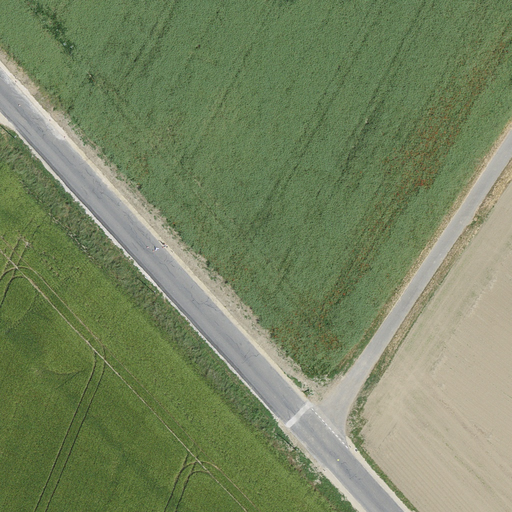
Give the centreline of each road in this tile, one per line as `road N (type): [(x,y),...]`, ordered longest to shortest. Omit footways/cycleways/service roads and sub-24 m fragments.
road 1 (tertiary): [(317,436),(0,97)]
road 2 (residential): [(511,155),(317,436)]
